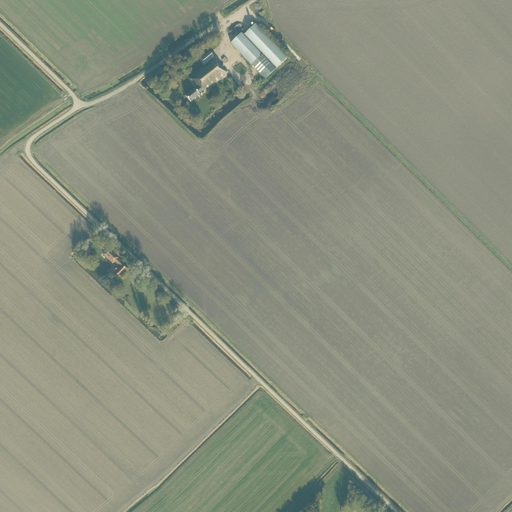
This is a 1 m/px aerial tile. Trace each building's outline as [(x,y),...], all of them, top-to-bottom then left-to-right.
[(287,59),(255,25),(244,37),(241,35),(231,45),(265,80),(287,59)] [(204,66),(214,58),(210,53),(199,61),(204,66)] [(225,70),(224,71),(215,59),(190,80),(197,89),(186,97),(191,103),(200,96),(205,91),(206,92),(227,75),(225,72),(226,71),(225,70)] [(84,258),(90,254),(86,249),(80,253),(84,258)] [(128,269),(118,259),(108,250),(103,255),(112,264),(114,262),(118,265),(115,268),(114,268),(110,272),(118,280),(128,269)]
